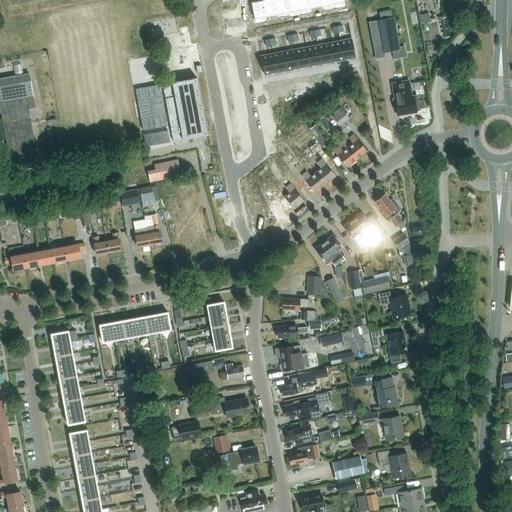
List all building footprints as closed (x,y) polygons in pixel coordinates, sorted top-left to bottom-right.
[(263,0),(252,2),(255,20),(267,18),(263,0)] [(274,0),(263,0),(267,18),(278,16),(274,0)] [(286,0),(274,0),(278,16),(289,13),(286,0)] [(297,0),(286,0),(289,13),(300,11),(297,0)] [(309,0),(297,0),(300,11),(311,9),(309,0)] [(320,0),(309,0),(311,9),(322,6),(320,0)] [(376,20),(382,53),(399,49),(393,17),(391,17),(390,9),(377,12),(379,20),(376,20)] [(421,22),(430,21),(429,13),(420,14),(421,22)] [(449,37),(445,17),(439,18),(443,38),(449,37)] [(351,38),(340,41),(343,60),(355,57),(351,38)] [(340,41),(328,43),(332,62),(343,60),(340,41)] [(328,43),(317,45),(321,64),(332,62),(328,43)] [(434,44),(426,45),(427,54),(435,53),(434,44)] [(317,45),(306,47),(310,66),(321,64),(317,45)] [(306,47),(295,49),(299,68),(310,66),(306,47)] [(295,49),(284,51),(287,70),(297,68),(299,68),(295,49)] [(284,51),(273,53),(276,72),(287,70),(284,51)] [(273,53),(261,56),(265,75),(276,72),(273,53)] [(354,64),(343,66),(346,84),(358,81),(354,64)] [(343,66),(332,68),(335,86),(346,84),(343,66)] [(332,68),(321,70),(324,88),(335,86),(332,68)] [(321,70),(310,73),(313,90),(324,88),(321,70)] [(40,166),(29,108),(36,107),(30,73),(0,78),(0,102),(0,103),(10,157),(8,158),(10,171),(40,166)] [(310,73),(298,75),(302,93),(313,90),(310,73)] [(298,75),(287,77),(291,95),(302,93),(298,75)] [(287,77),(276,80),(280,97),(291,95),(287,77)] [(196,78),(163,84),(173,141),(207,135),(196,78)] [(276,80),(265,82),(268,99),(280,97),(276,80)] [(408,81),(392,83),(394,95),(395,94),(396,99),(393,100),(395,100),(396,108),(398,115),(416,112),(416,110),(419,110),(416,95),(411,96),(408,81)] [(143,130),(167,126),(159,84),(135,89),(143,130)] [(331,115),(339,126),(349,118),(341,107),(331,115)] [(325,129),(330,126),(324,116),(319,119),(325,129)] [(310,128),(318,140),(308,147),(315,157),(324,151),(321,147),(328,142),(316,124),(310,128)] [(167,130),(144,134),(146,147),(170,142),(167,130)] [(355,135),(346,143),(358,158),(367,151),(355,135)] [(282,175),(299,164),(286,143),(275,150),(279,158),(274,161),(282,175)] [(349,165),(358,158),(346,143),(337,150),(349,165)] [(349,165),(337,150),(328,157),(340,172),(349,165)] [(52,167),(51,157),(43,158),(45,168),(52,167)] [(328,157),(319,164),(331,179),(340,172),(328,157)] [(149,181),(157,179),(181,175),(178,158),(154,163),(155,171),(148,173),(149,181)] [(239,174),(249,188),(255,184),(246,169),(239,174)] [(310,171),(301,178),(313,193),(322,186),(310,171)] [(301,178),(292,185),(304,200),(313,193),(301,178)] [(292,185),(283,192),(295,207),(304,200),(292,185)] [(140,188),(139,188),(141,198),(153,196),(154,201),(160,200),(157,186),(152,187),(151,186),(140,188)] [(120,192),(122,206),(133,204),(139,203),(137,189),(130,190),(120,192)] [(187,196),(193,213),(203,210),(197,192),(187,196)] [(283,192),(274,199),(286,214),(295,207),(283,192)] [(384,194),(375,202),(386,215),(385,216),(384,217),(384,219),(385,221),(387,221),(388,221),(390,219),(396,226),(402,222),(396,214),(402,210),(396,203),(392,199),(390,201),(384,194)] [(101,209),(115,207),(113,195),(99,197),(101,209)] [(274,199),(264,206),(276,221),(286,214),(274,199)] [(55,207),(49,209),(51,220),(57,219),(55,207)] [(91,223),(89,210),(82,211),(84,224),(91,223)] [(361,212),(352,220),(370,242),(379,236),(378,236),(383,232),(378,225),(373,229),(371,227),(372,228),(370,229),(368,226),(370,224),(361,212)] [(155,232),(148,233),(150,245),(162,242),(159,225),(156,214),(150,215),(153,226),(154,226),(155,232)] [(8,218),(0,220),(0,227),(9,224),(8,218)] [(352,220),(343,227),(352,238),(355,236),(357,239),(356,240),(355,240),(357,242),(353,245),(358,251),(362,249),(370,242),(352,220)] [(182,227),(175,228),(180,250),(206,244),(201,221),(194,222),(195,230),(183,232),(182,227)] [(137,247),(150,245),(148,233),(146,227),(134,229),(137,247)] [(421,227),(412,228),(413,235),(422,234),(421,227)] [(412,264),(409,253),(409,240),(408,238),(406,232),(406,231),(393,240),(398,248),(400,256),(403,256),(405,265),(412,264)] [(107,240),(109,252),(121,250),(118,232),(113,233),(114,239),(107,240)] [(324,242),(340,262),(345,258),(340,252),(338,254),(335,251),(342,246),(333,234),(324,242)] [(97,254),(109,252),(107,240),(100,242),(99,236),(94,237),(97,254)] [(65,246),(67,260),(81,257),(79,249),(85,248),(84,242),(65,246)] [(335,266),(340,262),(324,242),(315,249),(327,265),(332,261),(335,266)] [(51,248),(54,263),(67,260),(65,246),(51,248)] [(54,263),(51,248),(38,251),(41,265),(54,263)] [(41,265),(38,251),(24,253),(27,267),(41,265)] [(27,267),(24,253),(4,257),(6,263),(12,262),(14,270),(27,267)] [(304,265),(300,261),(288,271),(303,289),(315,279),(313,276),(320,271),(311,260),(304,265)] [(340,265),(334,267),(337,278),(343,276),(340,265)] [(364,275),(372,274),(371,265),(363,266),(364,275)] [(361,288),(358,270),(348,272),(351,290),(353,289),(354,296),(362,295),(361,288)] [(374,278),(376,290),(388,287),(386,275),(374,278)] [(333,277),(325,281),(336,303),(343,299),(333,277)] [(361,281),(364,293),(376,290),(374,278),(361,281)] [(390,298),(389,292),(377,294),(379,305),(390,303),(392,314),(409,311),(406,295),(390,298)] [(290,298),(290,299),(283,298),(282,308),(289,309),(289,310),(299,310),(299,306),(308,306),(308,299),(290,298)] [(224,302),(206,305),(209,316),(226,313),(224,302)] [(307,318),(307,320),(319,319),(319,316),(317,316),(318,311),(315,311),(316,310),(307,310),(301,310),(301,318),(307,318)] [(168,312),(156,314),(159,332),(171,330),(168,312)] [(226,313),(209,316),(211,328),(228,324),(226,313)] [(156,314),(145,316),(148,334),(159,332),(156,314)] [(145,316),(133,318),(137,336),(148,334),(145,316)] [(133,318),(122,320),(126,338),(137,336),(133,318)] [(321,326),(321,319),(319,320),(319,319),(307,320),(309,320),(310,329),(321,328),(321,326)] [(122,320),(111,323),(114,340),(126,338),(122,320)] [(111,323),(99,325),(103,342),(114,340),(111,323)] [(228,324),(211,328),(213,339),(230,336),(228,324)] [(297,328),(297,325),(276,327),(277,337),(286,336),(286,337),(298,336),(298,333),(308,332),(308,327),(297,328)] [(53,345),(71,342),(69,330),(51,334),(53,345)] [(383,330),(370,332),(373,347),(380,345),(378,338),(384,337),(383,330)] [(404,331),(386,334),(391,362),(401,360),(400,360),(399,353),(407,351),(404,331)] [(322,346),(343,341),(341,332),(320,337),(322,346)] [(230,336),(213,339),(215,350),(232,347),(230,336)] [(73,353),(71,342),(53,345),(55,357),(73,353)] [(277,357),(280,356),(282,372),(310,366),(308,353),(300,354),(299,345),(293,346),(278,349),(275,350),(277,357)] [(353,352),(345,353),(347,362),(354,360),(353,352)] [(73,353),(55,357),(57,368),(75,365),(73,353)] [(210,361),(194,364),(196,375),(214,371),(211,361),(210,361)] [(225,372),(218,374),(220,381),(244,376),(242,366),(231,368),(231,364),(224,365),(225,372)] [(57,368),(59,379),(77,376),(75,365),(57,368)] [(326,368),(313,371),(313,374),(314,378),(327,375),(326,368)] [(385,371),(367,374),(364,375),(366,385),(375,384),(379,407),(397,404),(394,386),(392,386),(391,377),(386,378),(385,371)] [(295,383),(280,386),(282,396),(296,393),(296,389),(300,388),(300,387),(315,384),(313,374),(298,377),(299,382),(295,383)] [(511,375),(502,377),(504,388),(511,386),(511,375)] [(77,376),(59,379),(62,390),(79,387),(77,376)] [(79,387),(62,390),(64,401),(81,398),(79,387)] [(159,388),(154,394),(159,399),(165,393),(159,388)] [(327,390),(316,392),(316,397),(295,401),(295,402),(295,401),(296,404),(293,404),(284,405),(286,416),(299,414),(300,419),(320,416),(318,404),(329,402),(327,390)] [(66,413),(83,409),(81,398),(64,401),(66,413)] [(208,401),(211,415),(225,412),(226,418),(237,416),(237,414),(249,412),(247,399),(233,401),(233,400),(224,402),(223,398),(208,401)] [(354,410),(353,403),(344,405),(345,412),(354,410)] [(66,413),(68,424),(85,421),(83,409),(66,413)] [(5,413),(0,413),(0,427),(8,426),(5,413)] [(364,423),(368,423),(378,421),(377,413),(358,416),(360,427),(364,426),(364,423)] [(403,436),(399,416),(382,419),(386,439),(403,436)] [(198,422),(179,426),(181,439),(200,435),(198,422)] [(293,429),(285,431),(287,440),(295,439),(295,443),(312,440),(309,425),(300,427),(293,429)] [(0,441),(11,439),(8,426),(0,427),(0,441)] [(87,430),(69,433),(72,444),(89,441),(87,430)] [(319,434),(321,443),(332,441),(330,434),(329,435),(329,431),(319,434)] [(500,432),(500,440),(510,440),(510,432),(500,432)] [(225,435),(213,437),(216,453),(217,453),(229,451),(225,435)] [(11,439),(0,441),(0,454),(13,452),(11,439)] [(74,456),(91,452),(89,441),(72,444),(74,456)] [(317,444),(298,448),(299,453),(289,455),(291,464),(299,462),(300,466),(309,464),(308,459),(312,458),(312,459),(320,458),(317,444)] [(511,444),(501,446),(502,456),(511,455),(511,444)] [(237,461),(243,460),(244,463),(259,460),(257,447),(227,453),(230,470),(238,469),(237,461)] [(391,472),(392,477),(410,474),(406,453),(389,456),(388,450),(376,452),(379,465),(383,465),(383,467),(387,473),(391,472)] [(0,457),(2,468),(16,466),(13,452),(0,454),(0,457)] [(91,452),(74,456),(76,467),(93,464),(91,452)] [(332,462),(336,478),(363,472),(360,459),(359,456),(332,462)] [(363,472),(369,471),(368,465),(366,458),(360,459),(363,472)] [(511,460),(502,462),(505,476),(511,474),(511,460)] [(78,478),(95,475),(93,464),(76,467),(78,478)] [(16,466),(2,468),(4,478),(0,478),(0,484),(7,483),(6,481),(18,479),(16,466)] [(78,478),(80,489),(97,486),(95,475),(78,478)] [(166,479),(167,486),(183,484),(181,477),(166,479)] [(357,489),(355,478),(336,482),(339,493),(357,489)] [(398,493),(401,506),(424,502),(421,487),(405,491),(404,485),(385,489),(386,495),(398,493)] [(100,497),(97,486),(80,489),(82,501),(100,497)] [(247,496),(240,497),(243,511),(249,511),(264,509),(263,504),(267,503),(265,493),(259,495),(258,489),(246,491),(247,496)] [(9,508),(23,505),(20,491),(8,493),(8,491),(1,492),(2,498),(7,497),(9,508)] [(321,494),(300,498),(303,511),(310,509),(310,511),(323,511),(323,507),(324,506),(321,494)] [(368,503),(377,501),(376,494),(366,495),(368,503)] [(84,511),(102,508),(100,497),(82,501),(84,511)] [(180,510),(180,511),(217,511),(215,502),(180,510)] [(425,511),(424,502),(401,506),(401,511),(425,511)]
